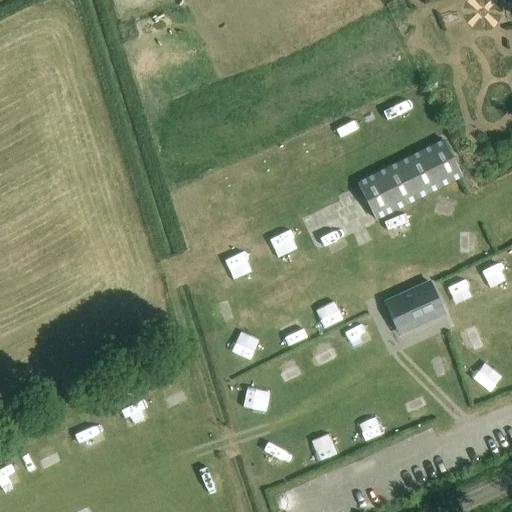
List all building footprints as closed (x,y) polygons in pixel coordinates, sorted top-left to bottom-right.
[(443,140),(358,183),(377,221),(462,178),(443,140)] [(279,247),(299,238),(294,228),(275,237),(279,247)] [(485,269),(492,285),(511,277),(504,261),(485,269)] [(430,281),(384,302),(401,339),(447,317),(430,281)] [(464,332),(469,352),(488,347),(483,327),(464,332)]
